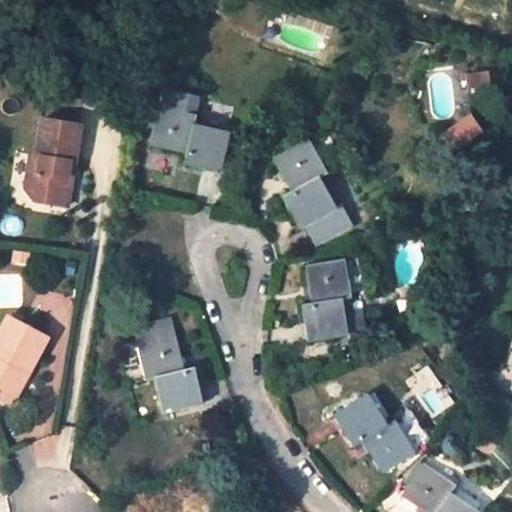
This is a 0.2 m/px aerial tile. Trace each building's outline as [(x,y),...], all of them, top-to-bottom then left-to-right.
[(161,90),(158,105),(195,114),(198,99),(161,90)] [(158,105),(149,145),(185,152),(183,162),(219,170),(228,131),(193,122),(195,114),(158,105)] [(456,146),(481,129),(470,112),(444,129),(456,146)] [(83,127),(40,119),(34,157),(28,156),(22,189),(34,205),(68,211),(74,187),(69,185),(72,163),(76,165),(83,127)] [(308,139),(273,158),(291,190),(281,195),(300,228),(304,225),(314,244),(351,224),(340,203),(335,206),(318,177),(326,172),(308,139)] [(343,260),(303,267),(309,302),(300,304),(306,340),(346,333),(341,298),(349,297),(343,260)] [(48,342),(10,318),(0,333),(0,401),(3,404),(22,373),(27,376),(48,342)] [(193,365),(183,368),(174,332),(136,342),(144,379),(153,377),(162,412),(202,401),(193,365)] [(352,445),(361,440),(380,471),(414,452),(393,418),(385,422),(367,394),(332,415),(352,445)] [(423,511),(478,511),(479,511),(450,492),(454,484),(423,463),(401,497),(423,511)]
